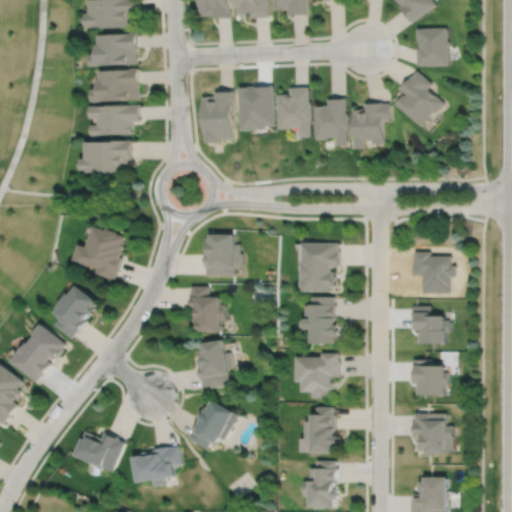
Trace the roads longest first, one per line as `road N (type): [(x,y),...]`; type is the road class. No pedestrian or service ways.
road 1 (residential): [(378,511),(379,187)]
road 2 (residential): [(201,210),(225,203),(511,209)]
road 3 (residential): [(511,189),(238,191),(209,180)]
road 4 (residential): [(0,506),(47,430),(139,312),(161,264)]
road 5 (residential): [(364,48),(176,56)]
road 6 (residential): [(164,206),(181,216),(201,210),(211,193),(205,173),(186,163),(169,169),(159,186),(164,206)]
